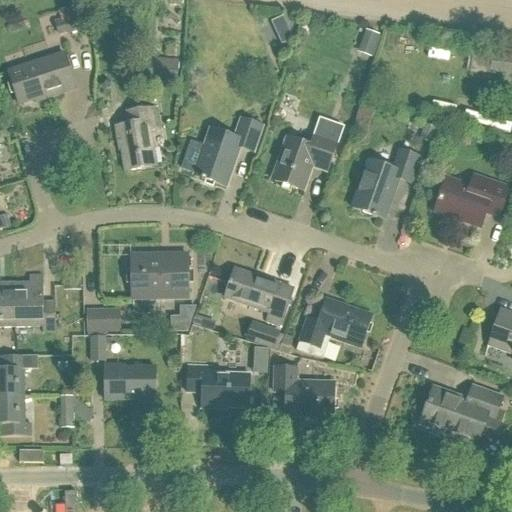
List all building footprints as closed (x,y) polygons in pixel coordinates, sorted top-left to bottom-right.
[(58,28),(62,41),(87,33),(83,20),(58,28)] [(76,90),(65,56),(9,74),(19,106),(48,97),(49,99),(76,90)] [(511,59),(493,56),(490,72),(511,75),(511,59)] [(147,60),(147,80),(178,81),(179,61),(147,60)] [(102,82),(100,87),(104,90),(109,89),(110,84),(107,81),(102,82)] [(130,126),(116,128),(118,144),(120,144),(125,173),(157,168),(151,131),(159,130),(155,109),(127,113),(130,126)] [(196,175),(195,178),(227,189),(240,149),(254,154),(263,127),(242,120),(235,139),(211,131),(205,148),(191,144),(182,170),(196,175)] [(417,141),(428,145),(434,129),(423,125),(417,141)] [(312,169),(328,174),(338,144),(315,136),(310,148),(287,140),(272,182),(304,193),(312,169)] [(352,210),(384,221),(398,181),(412,186),(421,160),(400,152),(393,171),(369,163),(352,210)] [(483,193),(447,180),(435,214),(481,229),(486,215),(499,219),(509,190),(487,182),(483,193)] [(188,300),(188,256),(132,257),(133,301),(188,300)] [(275,300),(279,286),(235,271),(225,300),(269,315),(266,324),(280,328),(288,304),(275,300)] [(79,276),(62,277),(62,293),(79,292),(79,276)] [(15,285),(15,329),(43,329),(43,335),(56,334),(55,304),(43,304),(43,277),(29,278),(29,285),(15,285)] [(0,329),(15,329),(15,285),(0,286),(0,278),(0,329)] [(319,325),(308,321),(297,352),(314,358),(324,360),(329,345),(324,343),(326,336),(345,342),(344,344),(361,350),(372,317),(327,302),(319,325)] [(120,310),(86,311),(87,335),(121,334),(120,310)] [(511,354),(511,359),(511,361),(511,360),(511,316),(499,312),(487,345),(511,354)] [(258,345),(274,350),(279,335),(263,330),(258,345)] [(91,363),(105,363),(105,339),(91,339),(91,363)] [(279,353),(288,356),(293,343),(284,340),(279,353)] [(256,352),(255,377),(269,378),(270,353),(256,352)] [(0,398),(24,399),(24,371),(30,371),(30,358),(0,358),(0,398)] [(125,367),(105,367),(105,402),(139,402),(139,405),(156,405),(156,369),(125,370),(125,367)] [(188,368),(187,394),(202,395),(201,411),(227,412),(227,410),(249,410),(250,377),(211,375),(211,368),(188,368)] [(286,394),(286,418),(302,419),(302,417),(334,418),(334,386),(297,385),(297,371),(275,370),(274,394),(286,394)] [(421,428),(477,447),(484,429),(497,434),(504,415),(498,413),(502,399),(472,388),(467,402),(434,390),(421,428)] [(57,393),(57,426),(70,426),(70,393),(57,393)] [(0,428),(0,439),(31,438),(31,425),(25,425),(24,399),(0,398),(0,428)]
